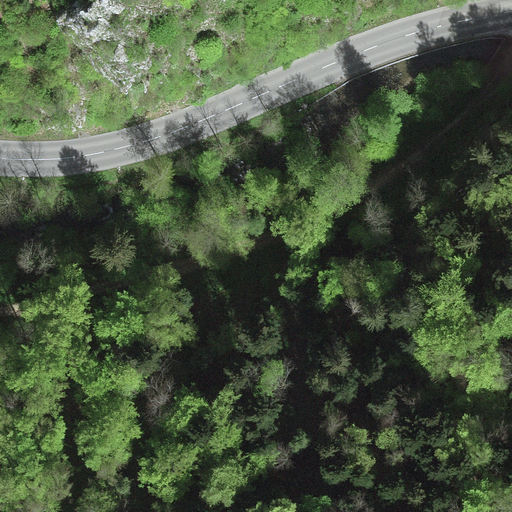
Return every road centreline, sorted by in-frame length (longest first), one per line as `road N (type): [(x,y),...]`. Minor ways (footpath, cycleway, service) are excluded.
road 1 (track): [(511,63),(400,164),(272,233),(171,269),(0,313)]
road 2 (secondary): [(511,11),(396,38),(166,134),(56,157),(0,157)]
